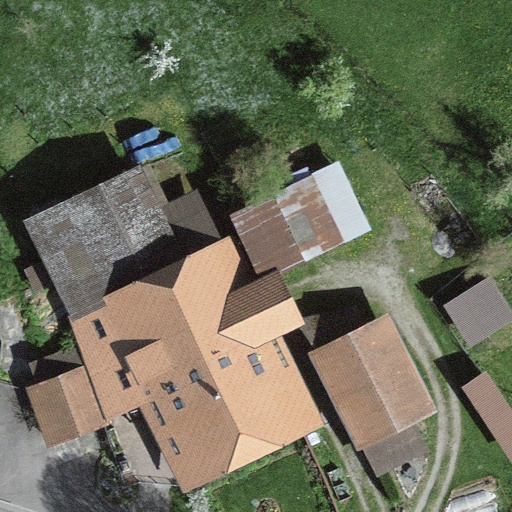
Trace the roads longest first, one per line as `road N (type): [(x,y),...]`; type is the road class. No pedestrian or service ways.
road 1 (track): [(422,511),(449,428),(418,333),(376,268),(309,280)]
road 2 (track): [(370,511),(290,345)]
